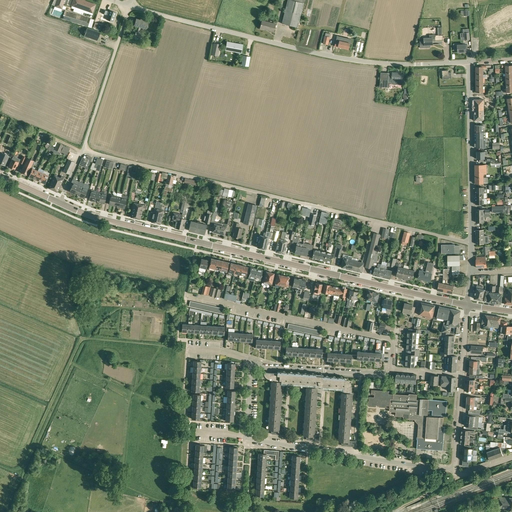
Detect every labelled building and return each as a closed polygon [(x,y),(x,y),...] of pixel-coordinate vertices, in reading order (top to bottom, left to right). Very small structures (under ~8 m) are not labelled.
[(72,0),(71,6),(72,6),(75,7),(74,9),(73,11),(82,14),(83,12),(84,10),(93,13),(96,4),(85,0),(84,1),(82,0),(72,0)] [(287,0),(282,24),(297,28),(304,0),(287,0)] [(114,21),(117,12),(110,9),(109,11),(108,10),(103,9),(102,12),(108,14),(106,19),(114,21)] [(62,19),(88,26),(91,19),(77,15),(76,18),(75,18),(76,14),(65,11),(62,19)] [(135,25),(138,26),(135,36),(142,38),(143,33),(139,32),(141,27),(146,29),(148,21),(141,19),(140,20),(136,19),(135,25)] [(274,32),(275,24),(262,21),(260,28),(274,32)] [(100,33),(87,28),(84,36),(97,41),(100,33)] [(420,41),(420,48),(428,48),(428,45),(433,45),(433,41),(435,41),(435,35),(429,35),(429,38),(424,38),(424,41),(420,41)] [(337,36),(335,46),(339,47),(340,47),(349,49),(351,39),(337,36)] [(355,50),(361,52),(364,42),(357,41),(355,50)] [(241,53),(243,45),(227,42),(225,50),(241,53)] [(211,55),(218,56),(220,45),(213,43),(211,55)] [(467,48),(467,45),(458,45),(458,43),(453,44),(453,50),(458,50),(458,52),(466,52),(466,49),(467,48)] [(248,66),(250,57),(243,56),(241,65),(248,66)] [(389,82),(389,76),(389,73),(381,73),(380,86),(389,87),(389,82)] [(403,73),(392,73),(392,76),(389,76),(389,82),(392,82),(392,84),(403,84),(403,73)] [(474,100),(474,110),(484,110),(484,99),(474,100)] [(484,110),(474,110),(475,121),(484,121),(484,110)] [(480,138),(475,138),(475,148),(480,147),(481,151),(487,150),(487,149),(490,149),(490,147),(486,147),(485,137),(480,137),(480,138)] [(490,147),(490,149),(500,149),(499,141),(496,141),(497,143),(489,143),(490,147)] [(58,143),(56,147),(55,149),(60,152),(63,145),(58,143)] [(67,155),(69,148),(64,146),(61,152),(67,155)] [(0,162),(5,165),(9,156),(1,152),(0,154),(0,162)] [(12,159),(8,167),(11,168),(11,169),(13,170),(14,169),(16,166),(18,162),(19,163),(24,164),(27,157),(22,156),(21,159),(13,156),(12,159)] [(35,161),(27,158),(26,162),(25,162),(21,172),(24,174),(24,175),(25,175),(26,175),(28,175),(30,169),(32,170),(32,168),(33,165),(35,161)] [(70,174),(75,162),(68,159),(63,171),(70,174)] [(475,165),(475,178),(484,177),(483,174),(487,174),(486,165),(475,165)] [(32,170),(29,176),(31,177),(31,178),(33,179),(34,178),(37,171),(32,168),(32,170)] [(43,173),(37,171),(34,178),(36,179),(37,181),(38,181),(39,181),(43,173)] [(44,183),(45,183),(48,175),(43,173),(39,181),(42,182),(42,183),(43,184),(44,183)] [(49,188),(53,190),(55,187),(54,186),(56,182),(58,183),(61,178),(60,178),(55,175),(49,188)] [(55,187),(53,190),(57,192),(64,177),(62,176),(60,178),(61,178),(58,183),(56,182),(54,186),(55,187)] [(69,191),(74,194),(78,185),(73,183),(69,191)] [(83,187),(79,196),(84,198),(89,186),(85,183),(83,187)] [(78,185),(74,194),(79,196),(83,187),(78,185)] [(97,188),(92,187),(89,200),(90,200),(90,201),(93,202),(93,201),(94,201),(96,192),(97,188)] [(121,198),(119,207),(124,208),(127,196),(122,195),(121,198)] [(151,213),(153,214),(151,222),(156,223),(161,202),(156,201),(154,211),(152,211),(151,213)] [(180,210),(183,211),(186,211),(187,207),(189,208),(190,203),(182,201),(180,210)] [(252,226),(257,205),(248,203),(243,224),(252,226)] [(139,204),(135,218),(140,219),(142,208),(146,209),(147,205),(143,204),(143,205),(139,204)] [(490,210),(484,210),(476,210),(476,222),(484,222),(484,217),(490,216),(490,210)] [(320,218),(324,220),(325,220),(327,220),(329,213),(321,211),(320,218)] [(174,228),(179,229),(181,218),(182,215),(173,213),(171,221),(176,222),(174,228)] [(203,220),(205,220),(204,223),(210,224),(212,215),(207,213),(206,216),(204,215),(203,220)] [(258,227),(259,224),(262,225),(263,220),(260,219),(255,218),(253,227),(258,227)] [(339,230),(341,220),(334,218),(332,228),(339,230)] [(206,225),(191,221),(189,231),(204,234),(206,225)] [(215,222),(213,227),(212,232),(218,233),(220,225),(221,223),(215,222)] [(239,224),(234,222),(232,229),(235,230),(233,237),(236,238),(237,237),(240,238),(242,229),(238,228),(239,224)] [(220,225),(218,233),(225,235),(227,227),(226,227),(227,224),(224,224),(224,226),(220,225)] [(484,230),(476,230),(476,244),(488,244),(488,236),(484,236),(484,230)] [(263,236),(260,235),(257,247),(262,248),(266,233),(264,232),(263,236)] [(374,233),(367,259),(365,267),(371,269),(380,234),(374,233)] [(276,252),(280,253),(282,246),(283,247),(284,240),(279,239),(276,252)] [(303,244),(299,243),(298,243),(297,243),(296,246),(295,253),(301,254),(302,247),(303,244)] [(335,258),(336,256),(340,257),(343,245),(336,244),(333,258),(335,258)] [(442,254),(460,253),(460,245),(455,246),(455,245),(441,245),(442,254)] [(492,246),(488,246),(483,246),(483,255),(490,255),(490,256),(495,256),(495,252),(488,252),(488,251),(491,251),(492,251),(492,246)] [(320,251),(314,249),(312,258),(313,259),(315,259),(318,259),(320,251)] [(326,252),(320,251),(318,259),(319,260),(321,261),(322,260),(324,261),(326,252)] [(332,254),(326,252),(324,261),(327,261),(327,262),(329,263),(330,262),(332,254)] [(351,260),(352,260),(353,256),(343,254),(342,258),(343,258),(341,267),(351,270),(352,264),(350,264),(351,260)] [(448,269),(451,269),(460,269),(460,266),(460,255),(448,255),(448,269)] [(485,256),(480,257),(479,257),(477,257),(477,260),(476,260),(477,268),(481,267),(486,267),(486,260),(485,260),(485,256)] [(205,271),(208,260),(201,259),(199,270),(205,271)] [(352,264),(351,270),(361,272),(363,263),(352,260),(351,260),(350,264),(352,264)] [(372,275),(378,276),(381,264),(378,264),(377,268),(374,267),(372,275)] [(381,264),(378,276),(384,278),(386,270),(387,266),(381,264)] [(447,292),(449,284),(450,284),(450,283),(451,278),(451,275),(451,269),(448,269),(443,269),(443,277),(442,283),(439,283),(437,290),(447,292)] [(267,272),(266,272),(264,281),(268,282),(268,284),(271,285),(273,274),(270,273),(269,272),(268,271),(267,272)] [(431,273),(425,272),(419,271),(417,278),(429,281),(431,273)] [(278,274),(277,275),(275,283),(279,284),(279,286),(281,287),(284,276),(280,275),(278,274)] [(490,285),(488,302),(489,302),(488,302),(501,303),(502,293),(504,275),(501,275),(499,294),(495,293),(496,286),(490,285)] [(287,277),(284,276),(281,287),(283,287),(284,285),(288,286),(290,278),(290,277),(288,276),(287,277)] [(300,279),(298,288),(297,291),(296,291),(296,292),(300,293),(301,288),(304,289),(306,280),(300,279)] [(236,281),(233,286),(238,289),(241,284),(236,281)] [(316,283),(315,283),(314,291),(321,293),(322,285),(319,284),(318,283),(317,283),(316,283)] [(449,284),(447,292),(453,293),(455,284),(450,283),(450,284),(449,284)] [(205,295),(205,294),(208,295),(210,287),(203,286),(201,294),(205,295)] [(328,293),(327,295),(330,296),(331,294),(334,295),(335,287),(330,286),(328,293)] [(383,307),(382,312),(386,313),(386,311),(390,312),(392,306),(390,306),(391,300),(384,299),(383,307)] [(411,313),(410,317),(413,317),(415,309),(412,309),(413,305),(405,303),(403,312),(411,313)] [(422,303),(421,303),(419,315),(426,316),(425,318),(431,320),(431,317),(432,317),(435,305),(422,303)] [(442,332),(450,333),(451,327),(453,327),(453,329),(452,329),(452,332),(454,332),(459,333),(459,324),(458,324),(461,311),(450,309),(440,306),(439,310),(436,310),(434,319),(437,319),(437,320),(444,321),(443,324),(442,332)] [(490,328),(491,323),(492,316),(483,314),(481,327),(490,328)] [(492,316),(491,323),(500,324),(501,317),(492,316)] [(511,348),(511,342),(511,326),(507,326),(507,322),(501,321),(500,332),(501,332),(500,336),(503,336),(504,333),(508,333),(506,350),(511,351),(511,348)] [(420,330),(414,329),(412,329),(412,332),(408,332),(407,338),(416,338),(417,333),(421,333),(421,330),(420,330)] [(439,335),(442,335),(446,336),(445,341),(454,342),(455,336),(450,335),(450,333),(442,332),(440,332),(439,335)] [(416,344),(407,344),(407,350),(412,350),(411,352),(419,353),(422,353),(422,350),(419,350),(415,349),(416,344)] [(453,354),(454,348),(445,347),(445,352),(441,352),(441,355),(448,356),(448,353),(453,354)] [(363,360),(363,352),(363,349),(357,349),(357,355),(352,354),(351,359),(363,360)] [(333,353),(322,352),(322,357),(327,358),(327,361),(333,361),(333,353)] [(406,354),(406,360),(415,361),(415,356),(419,356),(419,353),(411,352),(411,355),(406,354)] [(449,357),(448,363),(457,364),(457,356),(451,356),(451,357),(449,357)] [(193,361),(193,367),(201,368),(201,362),(203,362),(203,360),(200,359),(200,362),(193,361)] [(264,372),(264,373),(264,374),(264,375),(265,376),(265,377),(266,377),(266,378),(267,378),(268,378),(268,379),(269,379),(270,379),(270,380),(272,380),(272,381),(282,382),(282,383),(283,383),(284,383),(284,381),(287,382),(287,383),(308,384),(307,387),(317,388),(323,388),(325,388),(325,389),(331,389),(331,387),(344,388),(344,393),(351,394),(351,392),(352,388),(351,388),(351,387),(351,386),(351,385),(351,384),(350,383),(350,382),(349,382),(349,381),(348,381),(347,380),(346,380),(347,378),(340,377),(339,377),(338,377),(337,377),(333,377),(332,376),(332,377),(331,377),(330,377),(319,376),(316,374),(311,374),(308,374),(304,373),(303,373),(302,373),(297,373),(297,372),(296,372),(296,373),(295,373),(294,373),(290,372),(289,372),(288,372),(287,372),(282,372),(282,371),(282,372),(281,372),(280,372),(277,372),(277,373),(265,372),(264,372)] [(430,375),(429,383),(429,384),(438,385),(438,384),(439,384),(439,376),(430,375)] [(456,377),(442,376),(441,386),(448,386),(447,390),(455,391),(456,377)] [(282,388),(282,383),(282,382),(272,381),(268,430),(272,430),(272,431),(273,431),(275,431),(276,431),(278,432),(279,432),(279,429),(279,425),(281,425),(281,422),(280,422),(280,418),(281,418),(281,415),(280,415),(280,411),(282,411),(282,408),(281,408),(281,404),(282,404),(282,402),(281,401),(281,397),(282,397),(283,395),(281,395),(282,390),(283,390),(283,388),(282,388)] [(314,438),(314,435),(314,430),(316,431),(316,428),(314,428),(315,424),(316,424),(316,421),(315,421),(315,417),(317,417),(317,414),(315,414),(316,410),(317,410),(317,407),(316,407),(316,403),(317,403),(318,401),(316,401),(317,396),(321,396),(321,394),(317,394),(317,388),(307,387),(306,389),(303,436),(307,436),(307,437),(308,437),(310,437),(311,437),(313,437),(314,438)] [(508,389),(508,394),(503,394),(503,397),(509,397),(509,398),(511,397),(511,389),(508,389)] [(420,399),(420,400),(417,400),(417,394),(410,394),(409,394),(409,395),(393,394),(393,395),(391,395),(389,395),(389,391),(383,391),(374,390),(372,390),(372,394),(375,394),(374,397),(369,397),(369,406),(376,407),(376,405),(379,405),(379,407),(386,407),(387,405),(390,406),(389,411),(396,412),(396,416),(404,416),(404,414),(409,414),(408,419),(415,420),(416,422),(418,424),(419,424),(419,420),(427,420),(427,416),(428,410),(432,410),(432,415),(443,416),(446,416),(447,401),(420,399)] [(342,393),(338,441),(342,441),(342,443),(343,443),(345,443),(346,443),(348,443),(349,443),(349,440),(349,436),(351,436),(351,434),(349,434),(350,429),(351,429),(351,427),(350,427),(350,422),(352,422),(352,420),(350,420),(351,415),(352,415),(352,413),(351,413),(351,408),(352,409),(353,406),(351,406),(352,402),(353,402),(353,399),(352,399),(352,395),(353,395),(353,392),(351,392),(351,394),(344,393),(342,393)] [(504,404),(505,402),(511,402),(511,404),(511,410),(511,409),(511,398),(505,398),(505,397),(501,397),(501,404),(504,404)] [(467,415),(466,420),(479,422),(480,414),(469,413),(468,415),(467,415)] [(417,440),(417,448),(421,449),(429,449),(436,450),(443,450),(444,437),(444,427),(443,427),(443,426),(443,425),(443,424),(443,417),(427,416),(427,420),(419,420),(419,424),(417,439),(417,440)] [(507,421),(507,425),(511,425),(511,420),(511,418),(498,417),(498,419),(501,419),(500,420),(507,421)] [(465,426),(467,426),(467,429),(478,430),(479,422),(466,420),(465,426)] [(509,433),(509,431),(511,431),(511,425),(507,425),(504,425),(504,429),(499,429),(499,432),(504,432),(509,433)] [(488,448),(489,451),(487,452),(490,460),(503,455),(503,454),(506,453),(506,448),(500,448),(492,451),(490,447),(488,448)] [(258,454),(258,460),(266,460),(266,454),(275,455),(275,459),(278,460),(279,451),(264,450),(264,454),(258,454)] [(408,480),(409,469),(405,469),(405,466),(399,466),(399,480),(408,480)] [(313,483),(314,497),(353,496),(353,481),(313,483)] [(511,497),(510,498),(500,497),(499,509),(509,510),(509,511),(511,511),(511,497)]
